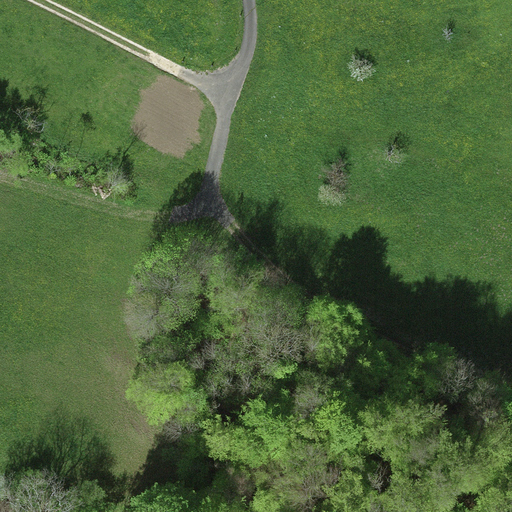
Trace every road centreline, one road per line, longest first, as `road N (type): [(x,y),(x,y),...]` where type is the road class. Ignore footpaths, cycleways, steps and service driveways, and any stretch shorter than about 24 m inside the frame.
road 1 (track): [(0,187),(152,217),(215,206),(311,290),(511,383)]
road 2 (track): [(235,97),(31,0)]
road 3 (track): [(215,206),(217,165),(249,45),(249,0)]
